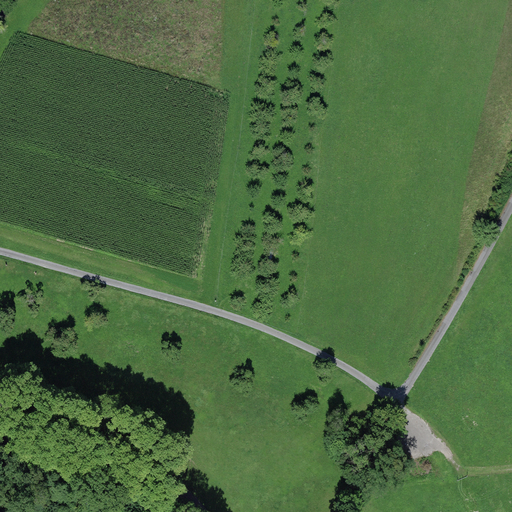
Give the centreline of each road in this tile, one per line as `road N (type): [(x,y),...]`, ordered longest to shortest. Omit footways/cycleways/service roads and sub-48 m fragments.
road 1 (residential): [(0,250),(241,319),(333,359),(396,401),(511,204)]
road 2 (tertiary): [(0,397),(44,429),(156,471),(201,511)]
